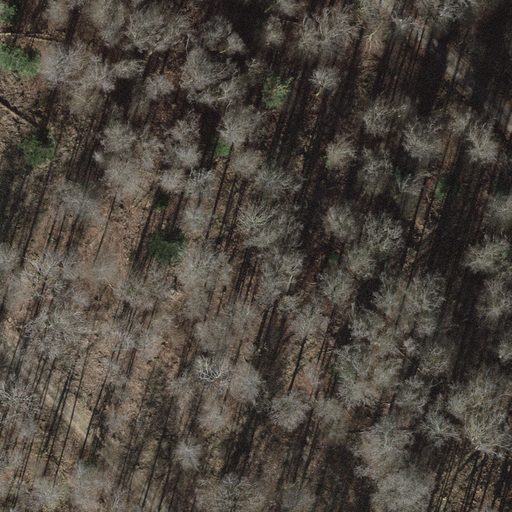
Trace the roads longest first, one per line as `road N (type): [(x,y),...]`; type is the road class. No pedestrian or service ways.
road 1 (track): [(162,511),(0,346)]
road 2 (track): [(384,0),(511,122)]
